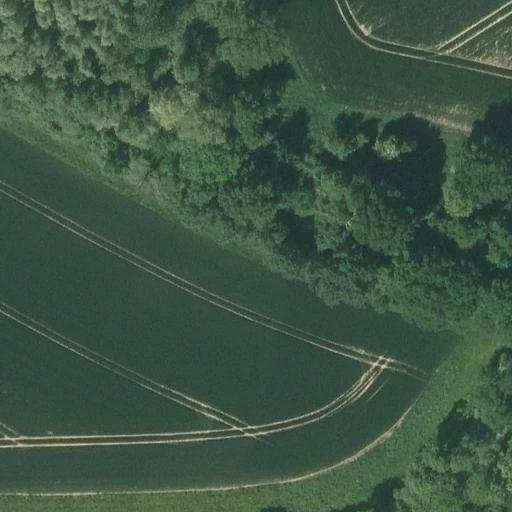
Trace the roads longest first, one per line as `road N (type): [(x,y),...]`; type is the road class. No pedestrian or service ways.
road 1 (track): [(511,149),(453,132),(378,163),(328,150),(298,121),(257,0)]
road 2 (track): [(433,511),(511,415)]
